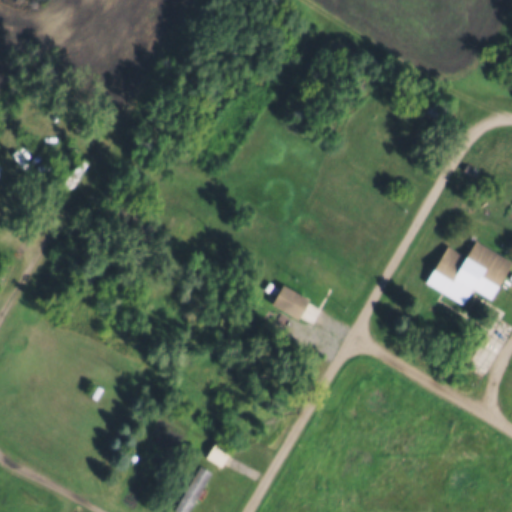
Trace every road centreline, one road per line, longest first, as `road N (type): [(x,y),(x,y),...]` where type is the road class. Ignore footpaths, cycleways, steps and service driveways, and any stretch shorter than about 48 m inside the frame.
road 1 (residential): [(243,511),(455,144),(478,120),(511,116)]
road 2 (track): [(0,314),(50,213),(181,0)]
road 3 (track): [(511,107),(301,0)]
road 4 (residential): [(349,331),(511,428)]
road 5 (residential): [(105,511),(0,445)]
